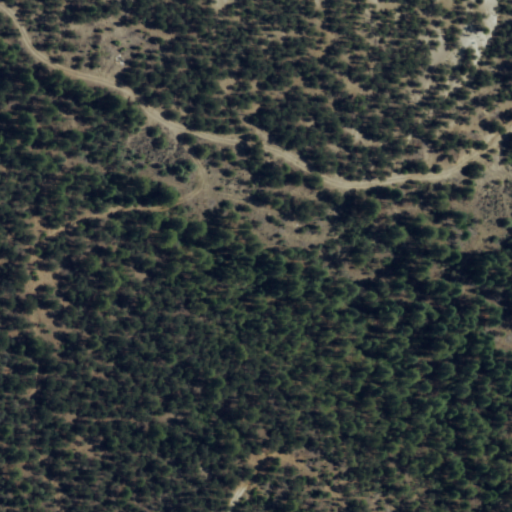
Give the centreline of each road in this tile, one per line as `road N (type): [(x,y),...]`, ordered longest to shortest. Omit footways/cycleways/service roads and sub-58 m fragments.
road 1 (track): [(511,158),(313,158),(155,110),(0,18)]
road 2 (track): [(69,511),(26,423),(43,268)]
road 3 (track): [(235,511),(262,458),(298,457),(335,511)]
